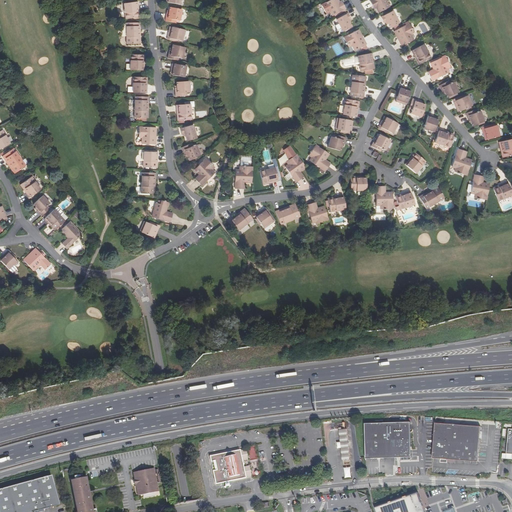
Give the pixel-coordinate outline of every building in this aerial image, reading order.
[(342,4),(340,5),(338,3),(336,0),(331,0),(325,4),(321,6),(326,14),(330,12),(332,17),(345,10),(342,4)] [(384,0),(370,0),(369,1),(372,7),(375,6),(376,7),(379,13),(389,7),(384,0)] [(136,8),(138,8),(138,2),(123,4),(126,19),(134,18),(138,18),(136,8)] [(168,14),(166,14),(165,21),(175,23),(176,20),(180,21),(182,10),(170,7),(169,11),(168,14)] [(385,22),(387,21),(388,23),(390,28),(399,23),(392,11),(381,17),(384,23),(385,22)] [(349,23),(348,21),(349,20),(351,19),(348,14),(336,20),(343,32),(352,28),(349,23)] [(138,44),(138,30),(140,30),(140,23),(126,23),(126,44),(138,44)] [(412,28),(411,28),(409,23),(395,31),(399,40),(398,40),(401,46),(413,40),(410,34),(413,32),(412,30),(413,29),(412,28)] [(182,36),(183,30),(172,27),(171,32),(168,32),(167,38),(178,40),(183,41),(184,36),(182,36)] [(363,39),(362,39),(357,31),(343,38),(346,43),(345,43),(346,45),(347,44),(348,47),(351,45),(355,51),(366,45),(363,39)] [(416,56),(420,64),(431,58),(424,44),(411,51),(414,56),(416,56)] [(171,52),(169,51),(167,59),(178,61),(179,58),(182,59),(185,48),(172,45),(172,49),(171,52)] [(373,69),(371,60),(372,59),(371,53),(357,56),(361,72),(373,69)] [(144,64),(142,64),(142,55),(130,55),(130,70),(144,71),(144,64)] [(434,71),(428,74),(432,81),(448,73),(447,69),(450,67),(445,56),(430,63),(433,69),(434,71)] [(173,70),(172,75),(184,77),(186,66),(172,64),(171,70),(173,70)] [(364,91),(362,91),(364,77),(352,75),(350,96),(363,98),(364,91)] [(147,87),(145,87),(145,78),(133,77),(133,93),(147,93),(147,87)] [(177,89),(175,89),(175,97),(186,96),(186,93),(189,93),(189,81),(176,82),(176,86),(177,89)] [(447,97),(448,97),(457,93),(458,92),(453,82),(450,83),(449,81),(439,85),(442,92),(444,92),(445,94),(447,97)] [(406,90),(406,88),(400,86),(397,97),(396,101),(400,103),(401,101),(407,103),(410,92),(406,90)] [(470,100),(468,95),(464,97),(453,101),(456,107),(458,106),(460,111),(470,106),(468,101),(470,100)] [(146,118),(146,104),(148,104),(149,97),(135,97),(134,118),(146,118)] [(358,111),(356,111),(357,101),(345,99),(343,115),(356,117),(358,111)] [(422,104),(419,103),(419,101),(412,99),(409,109),(411,110),(410,113),(421,117),(425,105),(422,104)] [(179,111),(179,121),(191,120),(190,107),(194,107),(194,102),(186,102),(186,104),(176,105),(177,111),(179,111)] [(476,109),(466,113),(468,120),(470,119),(471,122),(472,126),(484,121),(480,111),(477,112),(476,109)] [(438,120),(433,119),(434,117),(428,115),(423,128),(434,132),(438,120)] [(384,122),(382,121),(379,126),(389,132),(393,134),(395,129),(394,128),(397,123),(386,117),(384,122)] [(340,130),(351,132),(352,126),(350,125),(350,120),(339,119),(338,125),(336,124),(335,129),(340,130)] [(187,141),(197,138),(194,125),(180,128),(182,135),(184,134),(185,134),(186,136),(187,141)] [(499,130),(497,125),(493,126),(482,129),(484,135),(486,135),(487,139),(498,136),(497,130),(499,130)] [(155,137),(155,127),(139,127),(139,133),(138,133),(138,134),(139,134),(139,137),(143,137),(142,144),(156,144),(156,137),(155,137)] [(444,133),(445,131),(439,129),(436,139),(434,143),(449,147),(453,136),(444,133)] [(0,149),(10,144),(2,130),(0,131),(0,149)] [(341,148),(342,145),(343,145),(346,138),(335,135),(335,138),(331,137),(328,147),(340,151),(341,148)] [(376,141),(374,140),(371,146),(380,152),(382,149),(385,151),(390,141),(379,135),(377,138),(376,141)] [(502,148),(504,157),(511,154),(511,138),(499,142),(500,148),(502,148)] [(193,146),(192,143),(182,147),(184,154),(186,154),(187,157),(189,160),(200,155),(196,145),(193,146)] [(325,160),(329,154),(316,145),(309,156),(312,158),(310,161),(325,171),(329,165),(324,162),(325,160)] [(300,171),(305,168),(296,154),(295,155),(288,146),(282,151),(289,160),(286,161),(288,165),(285,167),(296,182),(302,178),(298,173),(300,171)] [(8,161),(16,173),(25,166),(13,149),(2,156),(6,162),(8,161)] [(471,160),(465,158),(462,157),(464,151),(457,149),(452,166),(456,168),(455,171),(466,175),(471,160)] [(155,168),(156,158),(158,158),(158,152),(144,151),(143,167),(155,168)] [(416,154),(410,161),(409,160),(405,164),(415,174),(425,162),(416,154)] [(245,183),(251,183),(252,167),(248,167),(248,163),(251,163),(251,157),(248,157),(241,156),(240,170),(235,170),(234,189),(242,189),(242,183),(245,183)] [(201,176),(196,181),(201,186),(215,173),(212,170),(214,167),(206,158),(194,169),(199,174),(201,176)] [(8,161),(6,162),(14,174),(16,173),(8,161)] [(272,181),(272,183),(281,181),(280,176),(282,176),(281,171),(279,172),(278,167),(259,171),(262,183),(272,181)] [(500,183),(505,181),(501,167),(496,169),(500,183)] [(153,194),(153,180),(155,180),(156,173),(142,172),(141,193),(153,194)] [(489,184),(483,183),(480,182),(481,176),(474,175),(470,193),(475,194),(474,198),(486,200),(489,184)] [(27,191),(26,193),(29,198),(41,189),(32,177),(22,184),(27,191)] [(366,178),(359,178),(359,177),(350,177),(350,191),(366,190),(366,178)] [(502,186),(493,190),(498,201),(511,195),(511,193),(507,182),(501,184),(502,186)] [(392,193),(386,193),(383,193),(383,186),(376,186),(376,205),(380,205),(381,209),(392,209),(392,193)] [(438,188),(437,186),(425,193),(426,195),(438,188)] [(438,188),(426,195),(425,193),(419,197),(426,209),(444,198),(438,188)] [(405,195),(396,198),(397,201),(393,203),(394,207),(398,206),(400,210),(415,204),(410,191),(404,193),(405,195)] [(38,209),(37,210),(42,216),(50,208),(47,206),(49,203),(42,196),(33,204),(36,207),(38,209)] [(337,199),(328,201),(330,212),(346,209),(343,196),(337,197),(337,199)] [(152,217),(170,222),(172,215),(165,213),(165,211),(166,206),(163,205),(163,204),(161,204),(155,203),(152,217)] [(324,206),(318,208),(315,209),(313,203),(306,205),(312,223),(316,222),(317,225),(328,222),(324,206)] [(296,206),(282,211),(281,209),(275,211),(280,224),(300,217),(296,206)] [(50,222),(56,229),(65,221),(58,213),(60,212),(60,210),(58,208),(56,208),(44,219),(48,224),(50,222)] [(266,208),(264,209),(270,218),(272,217),(266,208)] [(234,219),(246,210),(245,209),(233,217),(234,219)] [(269,225),(273,222),(270,218),(264,209),(259,213),(260,215),(256,217),(263,227),(268,224),(269,225)] [(246,210),(234,219),(233,217),(228,221),(236,232),(253,220),(246,210)] [(70,221),(61,230),(69,237),(68,238),(62,244),(67,249),(81,235),(75,229),(76,228),(70,221)] [(154,233),(156,234),(159,228),(148,223),(144,221),(142,226),(144,227),(142,233),(152,237),(154,233)] [(50,222),(48,224),(55,231),(56,229),(50,222)] [(46,225),(42,230),(48,236),(53,231),(46,225)] [(69,237),(61,230),(60,231),(68,238),(69,237)] [(43,257),(41,254),(35,248),(31,253),(32,254),(24,261),(34,271),(40,264),(46,270),(51,264),(43,257)] [(9,250),(7,251),(15,259),(16,258),(9,250)] [(15,266),(18,263),(15,259),(7,251),(3,255),(4,257),(1,261),(9,269),(13,265),(15,266)] [(32,254),(31,253),(23,260),(24,261),(32,254)] [(366,459),(396,458),(404,457),(411,457),(410,422),(365,424),(366,459)] [(448,459),(456,460),(478,462),(479,444),(481,427),(436,423),(433,456),(432,458),(448,459)] [(350,455),(346,424),(339,425),(342,456),(350,455)] [(250,460),(257,458),(254,448),(247,450),(250,460)] [(222,481),(222,483),(233,482),(240,481),(238,473),(240,470),(239,461),(236,459),(235,451),(229,453),(220,454),(220,456),(215,457),(212,460),(215,480),(218,481),(222,481)] [(153,492),(152,484),(156,483),(153,468),(133,472),(134,480),(133,480),(134,485),(136,485),(138,495),(153,492)] [(0,511),(32,511),(59,505),(51,476),(0,489),(0,511)] [(93,511),(93,510),(91,510),(85,477),(71,480),(77,511),(93,511)] [(424,511),(423,506),(418,493),(375,508),(376,511),(424,511)]
